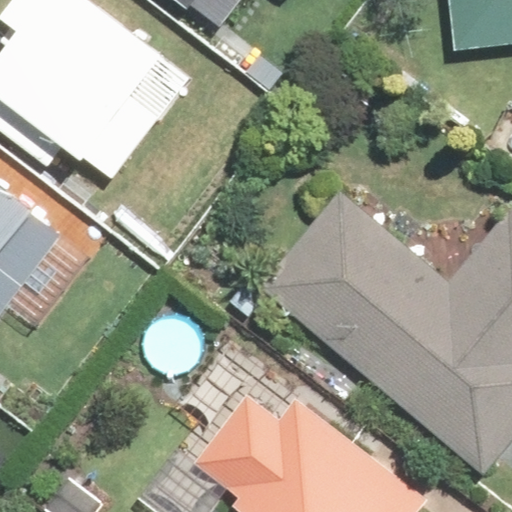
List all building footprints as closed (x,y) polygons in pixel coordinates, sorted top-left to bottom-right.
[(123,170),(202,63),(116,0),(14,0),(9,7),(26,19),(0,53),(0,111),(57,154),(72,133),(123,170)] [(194,0),(217,17),(230,0),(194,0)] [(511,0),(463,0),(468,43),(511,38),(511,0)] [(0,305),(67,216),(0,166),(0,305)] [(511,214),(459,277),(353,186),(273,280),(381,373),(493,470),(503,460),(511,448),(511,214)] [(249,308),(273,280),(261,270),(238,297),(249,308)] [(139,347),(201,393),(224,361),(162,315),(139,347)] [(426,511),(429,510),(438,498),(307,396),(293,415),(261,391),(236,423),(208,457),(238,481),(254,493),(248,500),(263,511),(426,511)] [(54,505),(62,511),(96,511),(107,498),(77,475),(54,505)]
